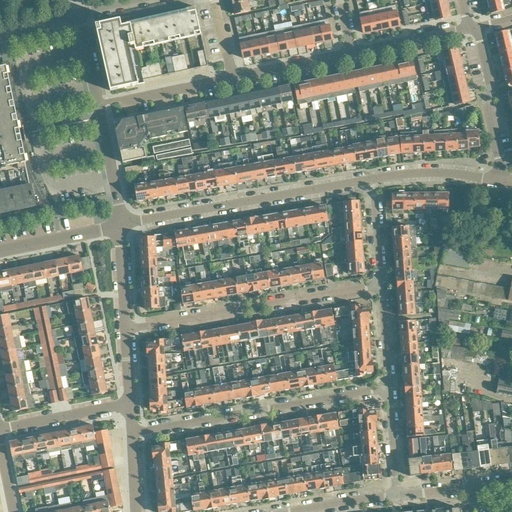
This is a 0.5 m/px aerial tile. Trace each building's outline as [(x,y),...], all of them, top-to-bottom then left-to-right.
[(448,8),(445,0),(442,0),(426,4),(428,13),(448,8)] [(504,10),(503,5),(510,4),(509,0),(505,0),(487,4),(490,14),(504,10)] [(250,12),(248,2),(233,6),(235,15),(250,12)] [(400,26),(395,5),(386,7),(390,28),(400,26)] [(96,25),(96,26),(96,27),(98,38),(99,40),(101,51),(110,90),(110,91),(115,90),(124,88),(127,87),(132,86),(134,86),(138,85),(137,78),(136,78),(129,46),(134,45),(135,49),(191,37),(201,35),(195,8),(195,7),(194,7),(189,8),(189,9),(190,12),(131,25),(121,27),(119,19),(119,20),(96,25)] [(390,28),(386,7),(377,9),(381,30),(390,28)] [(450,17),(448,8),(428,13),(430,22),(450,17)] [(381,30),(377,9),(368,11),(372,32),(381,30)] [(372,32),(368,11),(359,13),(363,33),(372,32)] [(333,40),(328,19),(319,21),(324,42),(333,40)] [(324,42),(319,21),(310,23),(315,44),(324,42)] [(315,44),(310,23),(301,25),(306,45),(315,44)] [(306,45),(301,25),(293,27),(297,47),(306,45)] [(297,47),(293,27),(284,29),(288,49),(297,47)] [(288,49),(284,29),(275,31),(279,51),(288,49)] [(511,39),(511,34),(510,35),(508,30),(494,34),(496,43),(511,39)] [(279,51),(275,31),(266,33),(270,53),(279,51)] [(270,53),(266,33),(257,34),(261,55),(270,53)] [(261,55),(257,34),(248,36),(252,57),(261,55)] [(252,57),(248,36),(239,38),(243,58),(252,57)] [(511,49),(511,44),(511,45),(511,44),(511,39),(496,43),(498,53),(511,49)] [(430,46),(420,49),(423,58),(433,55),(430,46)] [(459,57),(457,48),(436,53),(438,62),(459,57)] [(511,59),(511,49),(498,53),(501,62),(511,59)] [(208,66),(204,50),(197,52),(201,67),(208,66)] [(188,70),(184,55),(178,56),(181,72),(188,70)] [(181,72),(178,56),(171,58),(175,73),(181,72)] [(461,66),(459,57),(438,62),(440,71),(461,66)] [(511,69),(511,59),(501,62),(503,72),(511,69)] [(416,80),(412,60),(402,62),(407,82),(408,82),(410,95),(415,94),(412,81),(415,80),(416,80)] [(162,76),(158,61),(152,62),(156,77),(162,76)] [(156,77),(152,62),(146,63),(147,67),(150,79),(156,77)] [(407,82),(402,62),(393,64),(397,84),(407,82)] [(397,84),(393,64),(383,66),(388,86),(397,84)] [(0,213),(44,205),(27,169),(20,134),(18,121),(6,66),(0,66),(0,213)] [(388,86),(383,66),(374,68),(378,88),(388,86)] [(442,80),(463,75),(461,66),(440,71),(434,72),(436,81),(442,80)] [(150,79),(147,67),(141,69),(144,80),(150,79)] [(378,88),(374,68),(364,70),(369,90),(378,88)] [(511,79),(511,69),(503,72),(505,81),(511,79)] [(364,70),(351,73),(353,81),(356,80),(358,88),(359,92),(369,90),(364,70)] [(351,73),(342,75),(346,95),(356,93),(355,88),(358,88),(356,80),(353,81),(351,73)] [(346,95),(342,75),(332,77),(337,97),(346,95)] [(465,84),(463,75),(442,80),(445,89),(465,84)] [(337,97),(332,77),(323,79),(327,99),(337,97)] [(327,99),(323,79),(313,81),(317,101),(327,99)] [(317,101),(313,81),(304,83),(308,103),(317,101)] [(308,103),(304,83),(294,85),(298,105),(299,105),(300,110),(308,108),(307,103),(308,103)] [(467,93),(465,84),(445,89),(447,98),(467,93)] [(292,99),(289,86),(279,88),(283,108),(288,107),(286,100),(292,99)] [(283,108),(279,88),(268,90),(271,103),(277,102),(278,109),(283,108)] [(268,90),(258,92),(262,113),(272,111),(270,104),(271,103),(268,90)] [(262,113),(258,92),(248,95),(252,115),(262,113)] [(469,102),(467,93),(447,98),(449,106),(454,105),(469,102)] [(252,115),(248,95),(237,97),(242,117),(246,116),(251,115),(252,115)] [(242,117),(237,97),(227,99),(230,114),(231,119),(242,117)] [(227,99),(217,101),(221,121),(226,120),(224,115),(230,114),(227,99)] [(221,121),(217,101),(206,103),(210,119),(215,118),(216,123),(221,121)] [(210,119),(206,103),(196,106),(200,126),(205,125),(204,120),(210,119)] [(200,126),(196,106),(186,108),(189,123),(194,121),(195,127),(200,126)] [(474,113),(473,106),(466,107),(466,114),(474,113)] [(466,114),(466,107),(465,107),(454,110),(454,115),(464,114),(466,114)] [(187,132),(182,108),(154,114),(159,137),(168,136),(167,132),(177,130),(178,134),(187,132)] [(422,121),(422,117),(422,113),(414,114),(410,115),(411,121),(419,120),(419,122),(422,121)] [(159,137),(154,114),(114,123),(143,141),(145,137),(149,136),(150,139),(159,137)] [(402,118),(396,120),(397,127),(397,128),(404,126),(402,118)] [(141,149),(140,145),(143,141),(114,123),(123,163),(142,159),(142,163),(155,161),(154,156),(146,158),(144,148),(141,149)] [(478,140),(478,131),(472,131),(472,127),(466,127),(466,129),(467,129),(468,147),(478,147),(478,145),(479,145),(479,140),(478,140)] [(457,151),(456,129),(455,129),(445,130),(446,150),(451,150),(452,151),(457,151)] [(467,129),(466,129),(456,129),(457,151),(462,151),(463,150),(468,150),(468,147),(467,129)] [(446,150),(445,130),(439,130),(439,134),(434,135),(435,152),(441,152),(442,151),(446,150)] [(267,138),(266,131),(261,132),(261,134),(256,135),(257,140),(262,139),(267,138)] [(353,145),(352,145),(347,146),(345,131),(340,131),(342,144),(345,163),(350,162),(351,163),(355,162),(355,161),(356,161),(353,145)] [(424,152),(423,131),(422,131),(411,132),(412,135),(413,153),(418,153),(420,152),(424,152)] [(435,152),(434,135),(428,135),(428,131),(423,131),(424,152),(428,151),(429,152),(435,152)] [(412,135),(406,135),(406,132),(401,132),(402,153),(407,153),(413,153),(412,135)] [(255,133),(250,134),(245,135),(247,142),(251,141),(257,140),(256,135),(255,133)] [(336,166),(333,149),(327,150),(324,134),(320,134),(321,141),(326,167),(331,166),(332,166),(336,166)] [(400,154),(396,134),(385,136),(388,156),(394,156),(394,154),(400,154)] [(388,156),(385,136),(374,138),(378,157),(382,157),(383,157),(388,156)] [(378,157),(374,138),(363,140),(367,160),(373,159),(373,158),(378,157)] [(367,160),(363,140),(352,142),(352,145),(353,145),(356,161),(360,160),(362,161),(367,160)] [(321,141),(316,142),(316,147),(312,147),(316,169),(320,169),(321,168),(326,167),(321,141)] [(345,163),(342,144),(336,145),(337,149),(333,149),(336,166),(340,165),(340,164),(345,163)] [(281,147),(276,148),(278,159),(273,160),(276,177),(280,176),(281,175),(286,174),(282,153),(281,147)] [(316,169),(312,147),(301,149),(306,170),(311,169),(312,170),(316,169)] [(306,170),(301,149),(292,151),(293,157),(296,173),(300,172),(301,171),(306,170)] [(288,152),(282,153),(286,174),(291,173),(292,174),(296,173),(293,157),(289,157),(288,152)] [(242,155),(243,161),(247,181),(251,180),(253,181),(257,180),(253,164),(249,165),(247,154),(242,155)] [(276,177),(273,160),(272,155),(262,156),(266,177),(271,177),(272,177),(276,177)] [(266,177),(262,156),(258,157),(258,163),(253,164),(257,180),(260,180),(261,178),(266,177)] [(209,172),(208,162),(207,157),(201,158),(202,161),(207,188),(212,187),(213,188),(217,187),(214,171),(209,172)] [(178,195),(174,178),(170,179),(170,174),(174,173),(173,165),(167,166),(167,161),(162,162),(163,170),(168,195),(172,194),(173,195),(178,195)] [(207,188),(202,161),(197,162),(199,174),(194,174),(197,191),(202,190),(203,189),(207,188)] [(247,181),(243,161),(233,163),(237,184),(241,183),(242,182),(247,181)] [(237,184),(233,163),(223,165),(227,184),(232,183),(233,184),(237,184)] [(144,172),(142,165),(125,168),(126,176),(144,173),(144,172)] [(184,172),(182,165),(178,166),(179,177),(174,178),(178,195),(182,194),(183,192),(187,192),(184,172)] [(223,165),(214,167),(214,171),(217,187),(221,187),(222,185),(227,184),(223,165)] [(160,181),(155,181),(159,198),(163,197),(164,196),(168,195),(163,170),(158,171),(160,181)] [(158,198),(155,181),(151,182),(148,171),(144,172),(144,173),(145,179),(144,179),(148,199),(153,198),(154,199),(158,198)] [(197,191),(194,174),(190,175),(189,171),(184,172),(187,192),(192,191),(193,192),(197,191)] [(148,199),(144,179),(140,180),(141,184),(134,185),(137,201),(138,201),(139,202),(143,201),(143,200),(148,199)] [(392,200),(386,200),(386,209),(392,209),(392,214),(403,214),(403,210),(403,195),(402,195),(401,193),(398,193),(396,195),(392,195),(392,200)] [(414,209),(414,193),(409,193),(407,194),(403,195),(403,210),(404,214),(409,214),(409,209),(414,209)] [(425,214),(425,194),(420,194),(419,193),(414,193),(414,209),(414,214),(425,214)] [(436,209),(436,193),(432,193),(430,194),(425,194),(425,214),(426,214),(431,214),(431,209),(436,209)] [(448,213),(447,194),(442,194),(441,193),(436,193),(436,209),(442,209),(443,214),(448,213)] [(360,212),(360,207),(359,206),(358,201),(338,203),(338,213),(360,212)] [(333,214),(332,205),(325,206),(326,214),(331,214),(333,214)] [(319,207),(315,208),(319,229),(320,234),(324,233),(324,228),(323,222),(327,221),(328,221),(326,214),(325,206),(324,206),(323,206),(320,206),(319,207)] [(319,229),(315,208),(311,209),(309,208),(305,209),(308,225),(312,224),(313,230),(319,229)] [(308,225),(305,209),(300,210),(300,211),(295,211),(299,233),(305,232),(304,226),(308,225)] [(299,233),(295,211),(291,212),(290,211),(285,212),(288,228),(292,228),(293,233),(294,238),(300,237),(299,233)] [(288,228),(285,212),(279,213),(279,215),(275,215),(279,236),(284,235),(283,229),(288,228)] [(359,218),(360,217),(360,212),(338,213),(339,217),(338,217),(339,224),(344,223),(360,222),(359,218)] [(270,215),(265,216),(268,232),(269,238),(279,236),(275,215),(271,216),(270,215)] [(268,232),(265,216),(259,217),(259,218),(255,219),(259,237),(258,238),(258,239),(259,239),(261,246),(264,246),(263,239),(264,238),(263,233),(268,232)] [(259,237),(255,219),(255,218),(251,219),(250,218),(245,219),(245,220),(244,220),(244,221),(247,236),(252,235),(253,239),(258,238),(259,237)] [(247,236),(244,221),(241,222),(240,221),(234,222),(237,237),(238,243),(243,242),(244,248),(249,247),(249,245),(248,241),(247,236)] [(237,237),(234,222),(230,223),(229,224),(225,225),(228,245),(229,249),(229,250),(234,249),(233,238),(237,237)] [(344,223),(339,224),(339,233),(360,232),(360,228),(361,227),(361,223),(360,222),(344,223)] [(220,225),(215,226),(217,241),(219,247),(228,245),(225,225),(221,226),(220,225)] [(217,241),(215,226),(210,227),(209,228),(205,228),(209,249),(214,248),(214,247),(213,242),(217,241)] [(393,232),(392,233),(392,236),(393,238),(393,239),(409,237),(415,237),(415,226),(413,226),(392,227),(393,232)] [(209,249),(205,228),(202,229),(201,228),(195,229),(198,244),(202,244),(203,249),(204,249),(205,256),(210,255),(209,249)] [(198,244),(195,229),(190,230),(189,231),(185,232),(190,257),(195,256),(194,251),(193,245),(198,244)] [(176,234),(175,234),(178,247),(177,247),(177,248),(178,248),(182,247),(184,254),(185,261),(186,261),(187,265),(191,264),(191,260),(190,257),(185,232),(182,233),(181,232),(176,233),(176,234)] [(360,235),(360,232),(335,234),(335,237),(336,238),(340,238),(340,243),(361,242),(362,240),(362,237),(360,235)] [(155,236),(155,237),(140,238),(140,243),(139,244),(140,249),(156,248),(164,247),(177,247),(178,247),(175,234),(163,235),(164,235),(155,236)] [(442,246),(445,235),(435,235),(436,246),(442,246)] [(331,236),(321,244),(326,244),(331,244),(331,236)] [(414,248),(414,242),(410,243),(409,237),(393,239),(393,240),(392,241),(393,244),(394,245),(394,249),(414,248)] [(363,251),(363,246),(361,245),(361,242),(340,243),(341,253),(362,252),(363,251)] [(309,253),(307,247),(296,249),(297,253),(297,255),(309,253)] [(418,259),(417,248),(417,247),(414,248),(394,249),(395,254),(393,255),(394,259),(395,260),(418,259)] [(163,257),(162,252),(157,252),(156,248),(140,249),(140,254),(141,254),(141,259),(157,258),(163,257)] [(468,268),(470,253),(445,249),(442,263),(468,268)] [(364,262),(363,257),(362,256),(362,252),(341,253),(342,263),(347,263),(364,262)] [(92,269),(89,257),(80,259),(79,256),(67,258),(70,273),(92,269)] [(177,266),(177,257),(177,256),(170,256),(171,261),(157,262),(157,258),(141,259),(140,260),(141,264),(142,265),(142,269),(157,268),(174,267),(177,266)] [(70,273),(67,258),(55,261),(58,276),(70,273)] [(324,278),(321,258),(315,259),(316,263),(310,264),(313,280),(314,280),(315,280),(318,280),(319,279),(324,278)] [(418,265),(418,259),(395,260),(395,261),(394,262),(394,266),(396,267),(396,271),(412,270),(416,270),(424,269),(424,264),(418,265)] [(58,276),(55,261),(43,263),(47,278),(58,276)] [(237,294),(234,278),(229,278),(228,271),(227,271),(225,261),(220,262),(221,269),(223,276),(222,276),(226,296),(230,295),(231,296),(235,296),(236,294),(237,294)] [(221,269),(220,262),(209,264),(210,271),(221,269)] [(313,280),(310,264),(305,265),(305,262),(299,263),(302,282),(307,281),(308,282),(311,281),(312,280),(313,280)] [(364,272),(363,267),(364,267),(364,262),(347,263),(347,267),(342,267),(343,274),(364,272)] [(47,278),(43,263),(32,266),(35,281),(47,278)] [(302,282),(299,263),(294,263),(294,267),(288,268),(291,284),(292,284),(293,285),(297,284),(298,283),(302,282)] [(333,275),(331,264),(325,264),(327,277),(333,275)] [(215,298),(212,282),(207,282),(207,279),(206,279),(203,265),(198,266),(199,272),(200,272),(201,280),(204,300),(209,299),(210,300),(213,300),(215,298)] [(291,284),(288,268),(283,269),(283,265),(277,266),(280,286),(285,285),(286,286),(290,285),(291,284)] [(35,281),(32,266),(20,268),(23,283),(24,287),(28,286),(29,288),(36,286),(35,281)] [(280,286),(277,266),(272,267),(272,271),(267,272),(270,288),(271,289),(275,288),(276,287),(280,286)] [(23,283),(20,268),(8,271),(11,286),(23,283)] [(164,278),(164,277),(164,272),(158,272),(157,268),(142,269),(141,269),(141,274),(142,275),(142,279),(164,278)] [(433,280),(435,273),(436,268),(429,269),(428,269),(426,269),(427,280),(433,280)] [(270,288),(267,272),(262,273),(261,269),(255,270),(259,290),(263,289),(264,290),(268,290),(269,288),(270,288)] [(259,290),(255,270),(250,271),(251,275),(246,276),(245,276),(248,292),(247,292),(248,293),(249,293),(249,294),(254,293),(254,292),(259,291),(259,290)] [(416,270),(412,270),(396,271),(396,276),(395,278),(395,281),(397,282),(412,281),(412,276),(417,275),(416,270)] [(0,288),(11,286),(8,271),(0,272),(0,288)] [(245,276),(246,276),(245,272),(240,273),(240,277),(234,278),(237,294),(238,294),(239,295),(243,294),(244,293),(247,292),(248,292),(245,276)] [(441,288),(443,276),(437,275),(435,287),(436,287),(441,288)] [(226,296),(222,276),(218,277),(218,280),(212,282),(215,298),(216,298),(218,299),(220,298),(222,297),(226,296)] [(447,289),(449,277),(443,276),(441,288),(447,289)] [(159,288),(159,287),(158,283),(170,282),(170,277),(164,277),(164,278),(142,279),(143,283),(142,283),(142,288),(143,289),(159,288)] [(453,290),(455,278),(449,277),(447,289),(453,290)] [(459,291),(461,280),(455,278),(453,290),(459,291)] [(204,300),(201,280),(197,281),(197,284),(190,285),(194,302),(195,303),(199,302),(200,301),(204,300)] [(465,292),(467,281),(461,280),(459,291),(465,292)] [(418,292),(417,287),(413,287),(412,281),(397,282),(397,284),(396,285),(396,288),(397,289),(397,293),(418,292)] [(471,294),(474,282),(467,281),(465,292),(471,293),(471,294)] [(89,282),(85,287),(92,293),(96,287),(89,282)] [(477,295),(480,283),(474,282),(471,294),(477,295)] [(194,302),(190,285),(186,286),(185,283),(179,284),(182,304),(187,304),(188,304),(192,304),(193,302),(194,302)] [(484,296),(486,284),(480,283),(477,295),(484,296)] [(490,297),(492,285),(486,284),(484,296),(490,297)] [(496,298),(498,287),(492,285),(490,297),(496,298)] [(171,292),(171,287),(171,286),(159,287),(159,288),(143,289),(143,293),(142,294),(143,299),(159,298),(159,297),(164,297),(164,292),(171,292)] [(502,299),(504,288),(498,287),(496,298),(502,299)] [(87,295),(86,288),(74,291),(74,292),(75,297),(87,295)] [(508,300),(510,289),(504,288),(502,299),(508,300)] [(447,291),(436,289),(437,297),(445,298),(445,299),(449,300),(455,301),(456,297),(446,294),(447,291)] [(414,303),(414,297),(418,297),(418,292),(397,293),(398,299),(397,299),(397,303),(398,304),(414,303)] [(63,300),(62,295),(53,297),(52,294),(50,294),(51,297),(52,302),(63,300)] [(463,303),(472,305),(474,298),(465,296),(463,303)] [(90,309),(88,297),(67,302),(70,314),(76,312),(90,309)] [(166,297),(164,297),(159,297),(159,298),(143,299),(143,304),(144,305),(144,309),(159,309),(167,307),(166,297)] [(447,309),(449,300),(445,299),(445,298),(437,297),(438,307),(447,309)] [(419,314),(419,309),(414,309),(414,303),(398,304),(398,306),(398,307),(398,310),(399,311),(399,315),(419,314)] [(369,314),(369,307),(367,307),(366,306),(363,306),(363,307),(360,308),(360,306),(359,306),(359,305),(351,306),(351,307),(334,309),(335,318),(351,315),(351,319),(351,320),(367,319),(369,319),(369,314)] [(460,312),(447,310),(447,309),(438,307),(438,318),(449,320),(449,318),(458,320),(460,312)] [(511,311),(495,308),(493,319),(511,322),(511,311)] [(93,321),(90,309),(76,312),(78,324),(93,321)] [(334,325),(331,309),(330,310),(329,309),(326,309),(326,310),(321,311),(322,317),(324,317),(326,327),(325,327),(328,344),(333,343),(330,326),(334,325)] [(326,327),(324,317),(322,317),(321,311),(318,312),(317,311),(312,312),(315,329),(320,328),(323,345),(328,344),(325,327),(326,327)] [(315,329),(312,312),(307,313),(307,314),(304,314),(305,320),(303,321),(305,331),(306,330),(309,348),(314,347),(311,329),(315,329)] [(0,328),(11,326),(8,314),(0,315),(0,328)] [(305,331),(303,321),(305,320),(304,314),(300,315),(299,314),(295,315),(294,316),(297,332),(301,331),(304,349),(309,348),(306,330),(305,331)] [(297,332),(294,316),(293,316),(292,315),(289,316),(288,317),(283,318),(284,324),(287,324),(288,334),(287,334),(290,346),(294,345),(292,333),(297,332)] [(288,334),(287,324),(284,324),(283,318),(281,318),(280,318),(277,318),(276,319),(275,319),(278,335),(282,335),(285,352),(290,351),(290,346),(287,334),(288,334)] [(465,333),(466,324),(449,320),(438,318),(439,328),(465,333)] [(278,335),(275,319),(274,320),(273,319),(270,319),(270,320),(267,321),(268,327),(266,327),(267,337),(269,337),(272,355),(277,354),(274,336),(278,335)] [(369,323),(368,323),(367,319),(351,320),(351,319),(341,320),(341,326),(352,325),(352,329),(352,330),(368,329),(368,328),(369,326),(369,323)] [(267,337),(266,327),(268,327),(267,321),(262,322),(262,320),(256,321),(259,338),(263,338),(266,356),(272,355),(269,337),(267,337)] [(420,331),(419,326),(416,326),(415,320),(400,322),(400,323),(399,324),(399,327),(400,328),(401,333),(420,331)] [(95,333),(93,321),(78,324),(72,325),(75,338),(80,336),(95,333)] [(259,338),(256,321),(250,322),(250,324),(247,324),(253,358),(258,357),(255,339),(259,338)] [(253,358),(247,324),(243,325),(242,324),(239,325),(238,326),(240,342),(245,341),(248,359),(253,358)] [(0,340),(13,338),(13,337),(11,326),(0,328),(0,340)] [(240,342),(238,326),(236,326),(232,326),(231,327),(229,328),(230,334),(228,334),(230,344),(231,344),(234,361),(239,361),(236,343),(240,342)] [(230,344),(228,334),(230,334),(229,328),(224,329),(223,328),(220,328),(219,329),(219,330),(222,345),(226,345),(227,353),(228,353),(229,362),(234,361),(231,344),(230,344)] [(222,345),(219,330),(217,330),(216,329),(213,330),(208,331),(210,337),(212,337),(214,347),(212,347),(216,365),(220,364),(219,358),(217,346),(222,345)] [(352,329),(341,330),(342,335),(352,334),(353,339),(369,338),(369,337),(370,337),(369,333),(368,332),(368,329),(352,330),(352,329)] [(214,347),(212,337),(210,337),(208,331),(205,332),(205,331),(200,332),(203,349),(207,348),(210,366),(216,365),(212,347),(214,347)] [(417,343),(417,337),(420,337),(420,331),(401,333),(401,338),(400,339),(400,342),(401,343),(401,344),(417,343)] [(203,349),(200,332),(195,333),(195,334),(192,334),(193,340),(191,341),(193,351),(194,350),(197,368),(206,366),(205,361),(200,362),(200,357),(199,350),(203,349)] [(80,336),(75,338),(77,349),(83,348),(98,345),(95,333),(80,336)] [(193,351),(191,341),(193,340),(192,334),(187,335),(186,334),(183,335),(182,336),(181,336),(184,352),(188,351),(190,359),(191,366),(187,366),(187,370),(197,368),(194,350),(193,351)] [(450,344),(461,346),(463,336),(451,334),(450,344)] [(22,348),(20,337),(20,336),(13,337),(13,338),(0,340),(0,350),(1,353),(16,350),(22,348)] [(164,354),(164,348),(178,346),(179,352),(184,352),(181,336),(164,339),(155,341),(156,342),(154,342),(154,343),(153,343),(152,342),(148,342),(148,343),(146,343),(147,355),(148,355),(164,354)] [(353,347),(348,348),(348,353),(354,352),(354,353),(370,352),(369,347),(370,345),(370,343),(369,342),(369,341),(369,338),(353,339),(353,347)] [(41,345),(36,346),(37,354),(43,353),(48,352),(46,343),(41,344),(41,345)] [(421,354),(421,348),(417,348),(417,343),(401,344),(401,346),(400,346),(400,349),(402,350),(402,355),(421,354)] [(100,356),(98,345),(83,348),(77,349),(80,361),(100,356)] [(18,361),(16,350),(1,353),(3,364),(18,361)] [(313,357),(311,350),(306,351),(310,368),(305,369),(308,386),(313,385),(313,384),(316,384),(315,378),(317,378),(316,368),(315,368),(313,357)] [(337,380),(334,366),(331,351),(326,352),(328,365),(324,366),(327,382),(328,382),(329,383),(332,382),(332,381),(337,380)] [(348,353),(346,353),(346,363),(349,363),(349,362),(370,361),(370,357),(371,356),(371,352),(370,352),(354,353),(354,352),(348,353)] [(402,360),(401,361),(402,364),(403,365),(403,366),(419,364),(425,364),(424,353),(421,354),(402,355),(402,360)] [(175,359),(174,354),(164,354),(148,355),(149,359),(148,360),(148,364),(149,365),(171,363),(171,359),(175,359)] [(297,382),(295,372),(296,372),(293,358),(294,358),(293,354),(284,355),(284,360),(289,359),(291,372),(286,373),(289,388),(290,388),(291,389),(294,389),(295,387),(300,387),(299,381),(297,382)] [(491,366),(501,368),(504,357),(494,354),(491,366)] [(102,368),(100,356),(80,361),(82,372),(102,368)] [(289,388),(286,373),(282,373),(279,356),(274,357),(275,362),(277,375),(278,375),(280,385),(278,385),(279,390),(283,389),(285,390),(288,390),(289,389),(289,388)] [(318,356),(313,357),(315,368),(316,368),(317,378),(315,378),(316,384),(322,383),(323,384),(326,383),(327,382),(324,366),(323,358),(318,359),(318,356)] [(308,386),(305,369),(301,370),(300,362),(299,362),(298,357),(294,358),(293,358),(296,372),(295,372),(297,382),(299,381),(300,387),(303,386),(303,387),(308,386)] [(270,392),(268,376),(263,377),(260,359),(255,360),(256,365),(257,370),(261,394),(266,393),(266,394),(269,393),(269,392),(270,392)] [(27,372),(24,360),(18,361),(3,364),(5,376),(26,372),(27,372)] [(373,372),(372,360),(370,361),(349,362),(349,363),(350,369),(341,371),(340,365),(334,366),(337,380),(364,376),(364,375),(365,374),(365,373),(367,373),(368,374),(370,374),(371,373),(373,372)] [(280,385),(278,375),(277,375),(275,362),(270,363),(272,375),(268,376),(270,392),(271,392),(272,392),(275,392),(276,391),(279,390),(278,385),(280,385)] [(166,377),(166,374),(166,370),(172,369),(176,369),(176,363),(171,364),(171,363),(149,365),(149,370),(148,371),(149,374),(150,378),(166,377)] [(423,375),(423,370),(419,370),(419,364),(403,366),(403,367),(402,368),(402,371),(403,372),(404,376),(423,375)] [(233,399),(230,383),(226,384),(223,366),(218,367),(221,385),(220,385),(222,395),(224,395),(225,400),(227,400),(228,401),(231,400),(232,399),(233,399)] [(222,395),(220,385),(221,385),(218,367),(212,368),(215,385),(211,386),(214,402),(215,402),(216,403),(219,402),(220,401),(225,400),(224,395),(222,395)] [(102,368),(82,372),(82,373),(84,385),(90,383),(105,380),(102,368)] [(238,373),(237,368),(233,369),(234,374),(233,374),(235,382),(230,383),(233,399),(234,399),(235,400),(238,399),(239,398),(242,397),(238,373)] [(511,371),(500,369),(497,385),(510,388),(511,374),(511,371)] [(214,402),(211,386),(207,387),(204,370),(199,371),(200,375),(202,389),(203,388),(205,398),(203,398),(204,404),(208,403),(209,404),(213,403),(214,402)] [(261,394),(257,370),(252,371),(253,379),(249,379),(252,397),(258,396),(258,395),(261,394)] [(28,384),(26,372),(5,376),(8,388),(28,384)] [(243,372),(238,373),(242,397),(246,397),(246,398),(252,397),(249,379),(245,380),(244,372),(243,372)] [(453,393),(453,376),(443,374),(444,391),(450,392),(452,393),(453,393)] [(205,398),(203,388),(202,389),(200,375),(195,375),(197,389),(193,389),(196,406),(200,406),(200,405),(204,404),(203,398),(205,398)] [(420,386),(420,381),(424,380),(423,375),(404,376),(404,382),(403,383),(403,386),(404,387),(420,386)] [(177,387),(177,381),(166,382),(166,377),(150,378),(149,379),(149,383),(150,383),(150,388),(167,387),(167,388),(177,387)] [(188,390),(186,377),(181,378),(186,407),(190,406),(190,407),(196,406),(193,389),(188,390)] [(107,392),(105,380),(90,383),(93,395),(107,392)] [(31,395),(28,384),(8,388),(10,400),(31,395)] [(511,388),(510,388),(497,385),(496,393),(511,396),(511,388)] [(421,392),(420,386),(404,387),(405,389),(403,390),(404,393),(405,394),(405,399),(425,397),(425,392),(421,392)] [(175,396),(175,391),(167,392),(167,388),(167,387),(150,388),(149,389),(150,393),(150,394),(150,398),(167,397),(174,396),(175,396)] [(68,400),(65,388),(64,389),(64,388),(59,389),(61,402),(68,400)] [(58,402),(56,390),(51,391),(50,391),(52,404),(58,402)] [(32,395),(31,395),(10,400),(12,411),(35,407),(32,395)] [(422,407),(422,403),(428,402),(428,401),(435,401),(435,400),(441,399),(440,396),(436,396),(425,397),(405,399),(405,402),(404,403),(405,407),(406,407),(406,408),(422,407)] [(175,400),(167,402),(167,397),(150,398),(149,398),(149,409),(151,409),(152,410),(156,409),(156,408),(158,408),(158,411),(159,410),(159,412),(167,411),(167,410),(183,408),(182,399),(175,400)] [(483,411),(482,401),(471,398),(473,412),(483,411)] [(499,404),(492,404),(492,409),(495,409),(496,418),(500,418),(499,404)] [(406,409),(405,410),(405,413),(406,414),(406,417),(413,416),(413,418),(423,418),(423,416),(429,416),(431,416),(431,410),(429,410),(422,411),(422,407),(406,408),(406,409)] [(376,422),(375,410),(368,410),(368,409),(367,409),(366,408),(358,409),(338,413),(340,426),(359,423),(375,422),(376,422)] [(330,414),(324,415),(325,422),(327,421),(329,431),(328,431),(330,443),(336,442),(334,430),(339,429),(336,413),(335,413),(334,413),(331,413),(330,414)] [(329,431),(327,421),(325,422),(324,415),(322,416),(322,415),(316,416),(319,433),(324,432),(325,438),(327,445),(329,444),(330,444),(328,431),(329,431)] [(319,433),(316,416),(311,417),(312,418),(308,418),(309,425),(307,425),(308,435),(309,434),(310,441),(312,440),(317,440),(316,433),(319,433)] [(423,426),(423,422),(429,422),(429,416),(423,416),(423,418),(413,418),(413,416),(406,417),(407,421),(405,422),(406,425),(407,426),(407,427),(423,426)] [(297,420),(300,436),(305,435),(306,442),(302,443),(304,453),(312,452),(311,446),(312,446),(312,440),(310,441),(309,434),(308,435),(307,425),(309,425),(308,418),(304,419),(303,418),(300,419),(299,420),(297,420)] [(292,421),(287,422),(288,428),(290,428),(293,444),(294,450),(299,449),(297,437),(300,436),(297,420),(296,419),(293,420),(292,421)] [(279,423),(278,423),(281,439),(282,445),(293,444),(290,428),(288,428),(287,422),(285,422),(284,421),(281,422),(280,423),(279,423)] [(281,439),(278,423),(277,422),(274,423),(274,424),(269,425),(273,447),(279,446),(278,440),(281,439)] [(376,431),(376,427),(375,426),(375,422),(359,423),(359,428),(353,428),(353,429),(350,429),(350,434),(375,432),(375,431),(376,431)] [(273,447),(269,425),(266,425),(266,424),(259,425),(262,443),(268,442),(269,448),(273,447)] [(490,440),(488,441),(488,442),(491,465),(499,464),(497,449),(498,448),(497,442),(494,424),(489,425),(490,440)] [(95,439),(94,433),(92,425),(80,427),(84,447),(94,445),(96,448),(98,448),(97,445),(96,439),(95,439)] [(262,443),(259,425),(254,426),(255,427),(250,428),(254,450),(260,449),(259,443),(262,443)] [(407,428),(406,429),(406,433),(408,434),(408,437),(430,435),(436,434),(436,432),(433,429),(430,430),(430,429),(423,430),(423,426),(407,427),(407,428)] [(84,447),(80,427),(68,430),(72,449),(72,450),(84,447)] [(254,450),(250,428),(247,428),(246,428),(243,428),(242,430),(241,430),(244,446),(249,445),(250,451),(254,450)] [(244,446),(241,430),(240,429),(237,430),(236,431),(233,431),(234,438),(232,438),(233,448),(234,448),(236,458),(237,458),(242,457),(241,453),(242,453),(241,447),(244,446)] [(507,456),(506,447),(508,447),(507,442),(505,442),(504,430),(500,429),(499,433),(500,442),(497,442),(498,448),(497,449),(499,464),(500,464),(501,465),(504,464),(505,463),(510,462),(509,456),(507,456)] [(72,449),(68,430),(56,432),(60,451),(72,449)] [(109,436),(108,431),(108,430),(94,433),(95,439),(96,439),(109,436)] [(233,448),(232,438),(234,438),(233,431),(229,432),(228,431),(225,432),(224,433),(222,433),(225,449),(226,456),(231,455),(232,459),(236,458),(234,448),(233,448)] [(480,466),(478,451),(475,451),(472,431),(467,432),(467,435),(467,434),(468,442),(471,467),(472,467),(473,468),(476,468),(477,466),(480,466)] [(60,451),(56,432),(45,435),(48,453),(60,451)] [(225,449),(222,433),(221,432),(218,433),(217,434),(212,435),(213,441),(215,441),(217,451),(216,451),(217,457),(223,456),(222,450),(225,449)] [(375,432),(350,434),(350,439),(360,438),(360,445),(376,443),(376,442),(376,441),(377,440),(377,437),(376,436),(375,432)] [(471,467),(468,442),(467,434),(467,435),(461,435),(464,453),(461,453),(463,468),(465,468),(467,469),(470,469),(471,467)] [(48,453),(45,435),(33,437),(37,458),(38,460),(43,459),(42,455),(48,453)] [(217,451),(215,441),(213,441),(212,435),(209,435),(203,436),(206,453),(211,452),(214,465),(219,464),(218,461),(217,461),(217,457),(216,451),(217,451)] [(110,442),(109,436),(96,439),(97,445),(110,442)] [(206,453),(203,436),(199,436),(199,437),(195,438),(196,444),(194,445),(196,454),(197,454),(198,461),(199,461),(201,471),(206,470),(203,453),(206,453)] [(442,465),(441,455),(440,455),(439,448),(439,441),(438,436),(433,437),(435,455),(431,456),(433,472),(434,472),(435,473),(437,472),(438,471),(441,471),(441,465),(442,465)] [(463,468),(461,453),(458,453),(455,436),(451,437),(453,454),(455,469),(456,469),(457,470),(459,470),(460,469),(463,468)] [(33,437),(21,439),(25,460),(37,458),(33,437)] [(196,454),(194,445),(196,444),(195,438),(191,439),(190,438),(188,438),(187,440),(184,440),(187,455),(188,455),(188,456),(193,455),(194,461),(194,462),(198,461),(197,454),(196,454)] [(423,467),(422,460),(419,438),(408,439),(409,459),(407,459),(410,476),(420,475),(420,474),(422,473),(422,467),(423,467)] [(425,438),(419,438),(422,460),(423,467),(422,467),(422,473),(427,473),(428,474),(431,473),(432,472),(433,472),(431,456),(427,456),(426,445),(425,438)] [(13,463),(25,460),(21,439),(9,442),(13,463)] [(184,440),(168,443),(161,444),(161,445),(159,445),(159,446),(158,446),(156,445),(153,446),(152,447),(151,447),(153,460),(154,460),(154,459),(170,458),(170,452),(181,450),(183,456),(186,456),(187,455),(184,440)] [(111,449),(110,442),(97,445),(98,448),(98,451),(111,449)] [(477,444),(478,451),(480,466),(485,466),(486,466),(489,466),(490,465),(491,465),(488,442),(477,444)] [(376,446),(376,443),(360,445),(361,450),(349,451),(349,450),(340,450),(341,458),(341,459),(351,457),(377,455),(377,450),(378,449),(377,447),(376,446)] [(452,470),(450,453),(446,454),(445,447),(439,448),(440,455),(441,455),(442,465),(441,465),(441,471),(446,470),(447,471),(450,471),(451,470),(452,470)] [(113,455),(111,449),(98,451),(100,458),(113,455)] [(341,469),(341,468),(337,468),(336,463),(334,463),(332,451),(327,452),(328,456),(329,459),(331,470),(332,470),(334,480),(331,480),(332,486),(338,485),(339,486),(342,485),(343,484),(341,469)] [(114,461),(113,455),(100,458),(101,464),(114,461)] [(313,483),(311,474),(312,474),(311,467),(310,460),(309,455),(302,456),(303,462),(305,462),(307,475),(303,475),(305,491),(306,491),(307,491),(310,491),(311,490),(316,489),(315,483),(313,483)] [(378,464),(377,460),(378,459),(378,456),(377,455),(351,457),(341,459),(342,465),(357,461),(361,461),(362,465),(362,466),(378,464)] [(183,466),(180,461),(171,462),(170,458),(154,459),(154,460),(155,464),(154,465),(155,469),(183,466)] [(296,486),(294,477),(293,477),(292,470),(293,470),(291,463),(290,459),(286,459),(289,477),(284,478),(287,494),(288,495),(292,494),(293,493),(295,493),(294,487),(296,486)] [(334,480),(332,470),(331,470),(329,459),(325,459),(326,464),(320,465),(324,488),(330,487),(330,486),(332,486),(331,480),(334,480)] [(275,490),(273,481),(275,480),(273,473),(272,469),(273,469),(272,462),(267,463),(269,474),(264,475),(268,499),(275,498),(274,496),(278,496),(277,490),(275,490)] [(380,475),(379,464),(378,464),(362,466),(362,465),(341,469),(343,484),(363,481),(379,480),(378,475),(380,475)] [(88,467),(88,465),(76,467),(76,469),(77,474),(89,471),(88,467)] [(173,480),(173,477),(172,472),(178,472),(178,471),(189,470),(188,465),(183,466),(155,469),(156,473),(155,475),(155,478),(157,479),(157,482),(173,480)] [(320,465),(311,467),(312,474),(311,474),(313,483),(315,483),(316,489),(319,488),(320,489),(324,488),(320,465)] [(115,469),(103,472),(104,478),(117,475),(115,469)] [(301,469),(293,470),(292,470),(293,477),(294,477),(296,486),(294,487),(295,493),(300,492),(301,493),(304,492),(305,491),(303,475),(301,469)] [(231,505),(227,488),(223,488),(221,476),(220,471),(215,472),(218,491),(219,490),(221,500),(219,500),(220,506),(225,506),(226,507),(229,506),(230,505),(231,505)] [(103,472),(90,475),(90,478),(91,481),(104,478),(103,472)] [(221,500),(219,490),(218,491),(215,472),(211,473),(214,490),(209,491),(212,509),(218,508),(217,507),(220,506),(219,500),(221,500)] [(259,493),(257,484),(256,484),(255,477),(254,473),(250,474),(251,483),(246,484),(249,501),(251,501),(252,502),(255,502),(256,500),(258,500),(256,494),(259,493)] [(287,494),(284,478),(279,479),(278,473),(273,473),(275,480),(273,481),(275,490),(277,490),(278,496),(281,495),(282,496),(285,495),(286,494),(287,494)] [(118,481),(117,475),(104,478),(105,484),(118,481)] [(240,475),(235,476),(237,487),(236,487),(238,497),(240,497),(241,503),(244,502),(245,503),(248,503),(249,501),(246,484),(245,478),(241,479),(240,475)] [(268,499),(264,475),(255,477),(256,484),(257,484),(259,493),(256,494),(258,500),(262,499),(262,501),(268,499)] [(30,483),(29,479),(29,476),(17,478),(18,486),(30,483)] [(238,497),(236,487),(237,487),(235,476),(232,477),(233,487),(227,488),(231,505),(232,504),(233,505),(236,505),(237,504),(241,503),(240,497),(238,497)] [(67,483),(66,479),(54,482),(55,486),(56,489),(67,487),(67,483)] [(189,488),(189,482),(187,483),(187,484),(180,484),(173,485),(173,480),(157,482),(156,484),(156,487),(157,488),(158,492),(189,488)] [(195,494),(190,495),(193,511),(194,511),(195,511),(198,511),(198,510),(204,510),(202,503),(200,504),(199,494),(200,494),(198,483),(197,480),(194,481),(195,487),(194,487),(195,494)] [(119,487),(118,481),(105,484),(106,490),(119,487)] [(212,509),(209,491),(205,492),(203,482),(198,483),(200,494),(199,494),(200,504),(202,503),(204,510),(207,509),(207,510),(212,509)] [(120,493),(119,487),(106,490),(107,495),(107,496),(120,493)] [(175,499),(175,495),(190,494),(189,488),(158,492),(158,493),(157,494),(157,498),(158,498),(159,501),(175,499)] [(122,499),(120,493),(107,496),(108,501),(107,501),(108,502),(122,499)] [(109,511),(109,508),(108,502),(107,501),(108,501),(107,496),(107,495),(94,498),(97,511),(109,511)] [(97,511),(94,498),(83,501),(84,505),(83,505),(84,511),(97,511)] [(123,505),(122,499),(108,502),(109,508),(123,505)] [(189,502),(175,505),(175,499),(159,501),(157,501),(158,511),(189,511),(191,511),(189,502)] [(72,511),(72,508),(71,503),(59,505),(60,510),(60,511),(72,511)]
